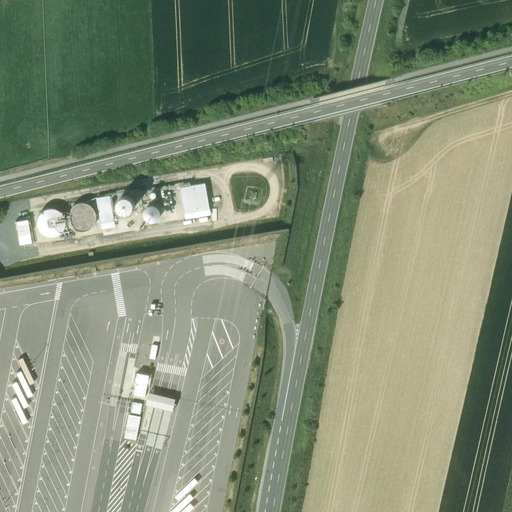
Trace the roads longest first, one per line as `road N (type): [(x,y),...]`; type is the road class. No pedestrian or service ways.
road 1 (unclassified): [(0,191),(511,59)]
road 2 (primary): [(374,0),(273,511)]
road 3 (track): [(511,93),(420,122),(371,155)]
